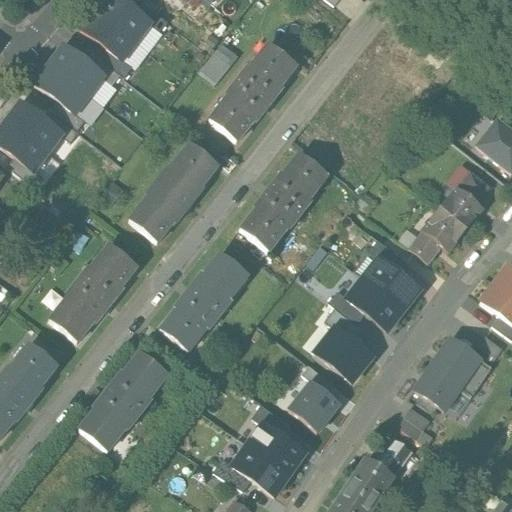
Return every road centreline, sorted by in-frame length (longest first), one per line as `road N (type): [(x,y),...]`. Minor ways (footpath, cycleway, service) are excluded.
road 1 (residential): [(0,483),(385,0)]
road 2 (residential): [(511,220),(363,407),(292,511)]
